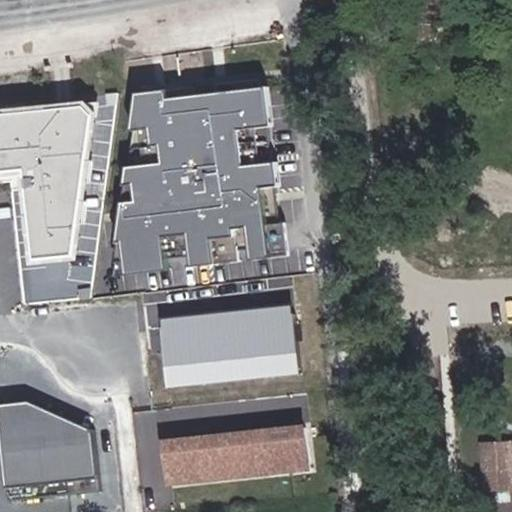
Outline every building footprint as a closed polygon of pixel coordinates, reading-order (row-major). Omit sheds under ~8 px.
[(271,52),(270,41),(251,43),(252,53),(271,52)] [(278,194),(265,79),(141,94),(125,212),(278,194)] [(96,100),(0,110),(0,170),(28,168),(36,257),(71,251),(96,100)] [(125,212),(116,276),(171,270),(170,259),(194,256),(195,267),(242,262),(241,251),(254,249),(255,260),(286,257),(278,194),(125,212)] [(290,303),(164,318),(172,387),(298,373),(290,303)] [(0,405),(0,408),(11,507),(104,496),(97,432),(33,401),(0,405)] [(311,468),(307,427),(168,443),(173,484),(311,468)] [(511,447),(484,449),(485,490),(511,489),(511,447)]
